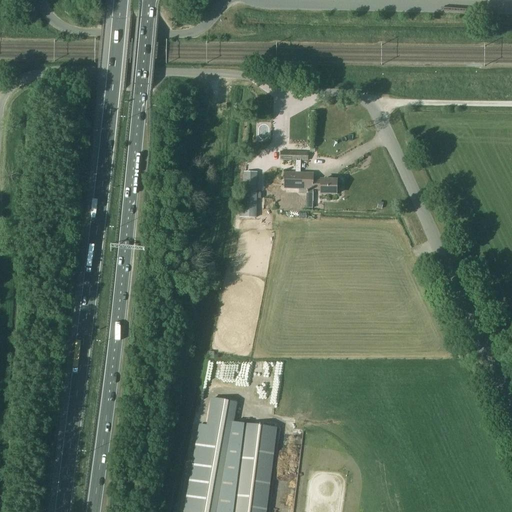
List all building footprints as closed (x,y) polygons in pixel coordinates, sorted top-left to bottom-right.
[(301,161),(308,161),(308,152),(280,152),(279,161),(295,161),(301,161)] [(300,173),(301,161),(295,161),(295,173),(285,173),(284,189),(299,189),(302,189),(302,173),(300,173)] [(256,218),(256,191),(256,173),(244,173),(243,197),(240,197),(239,218),(256,218)] [(302,173),(302,189),(299,189),(298,194),(306,194),(306,209),(313,209),(313,202),(307,201),(307,194),(308,194),(308,189),(321,190),(320,194),(336,195),(337,181),(321,181),(313,181),(313,174),(302,173)] [(211,399),(206,428),(208,428),(193,511),(266,511),(277,429),(243,424),(234,421),(237,403),(211,399)]
